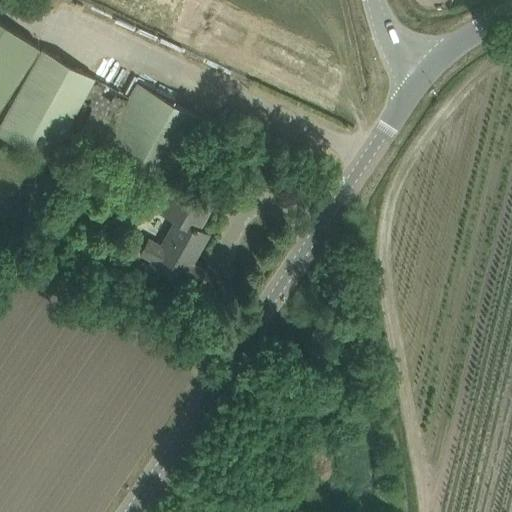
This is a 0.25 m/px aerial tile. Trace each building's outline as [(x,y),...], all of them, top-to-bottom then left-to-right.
[(0,105),(28,63),(39,46),(0,20),(0,105)] [(128,97),(42,48),(0,122),(0,134),(47,161),(62,133),(167,191),(206,122),(136,83),(128,97)] [(161,211),(176,219),(161,246),(149,239),(141,253),(153,259),(152,262),(181,279),(183,276),(194,283),(193,285),(194,285),(204,268),(202,267),(202,269),(188,262),(196,249),(200,252),(200,251),(198,249),(206,235),(208,237),(209,236),(197,229),(208,209),(210,210),(211,209),(193,199),(174,188),(161,211)] [(303,345),(320,356),(327,361),(348,327),(342,323),(325,312),(303,345)] [(273,391),(285,399),(297,381),(284,373),(273,391)]
